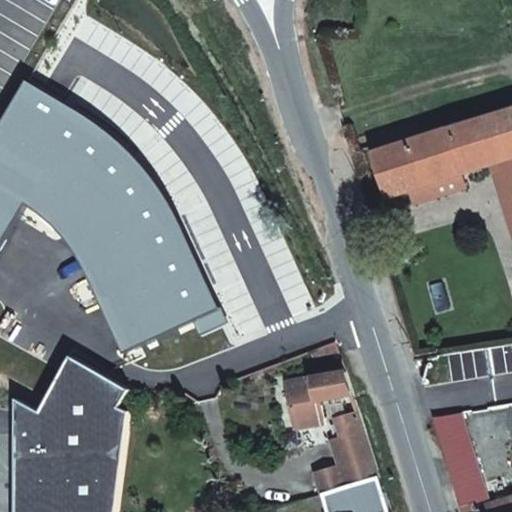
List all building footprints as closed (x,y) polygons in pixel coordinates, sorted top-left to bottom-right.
[(511,106),(374,150),(390,200),(493,167),(511,161),(511,106)] [(368,132),(346,136),(352,153),(373,146),(368,132)] [(511,161),(493,167),(509,219),(511,218),(511,161)] [(19,398),(17,511),(117,511),(130,414),(122,409),(135,386),(77,350),(44,412),(19,398)] [(357,397),(349,371),(287,382),(298,430),(325,424),(320,403),(357,397)] [(382,479),(361,413),(340,417),(347,442),(335,446),(343,470),(322,481),(325,494),(382,479)] [(391,511),(382,479),(325,494),(330,511),(391,511)] [(466,481),(455,484),(462,505),(464,511),(511,511),(511,500),(475,509),(466,481)]
